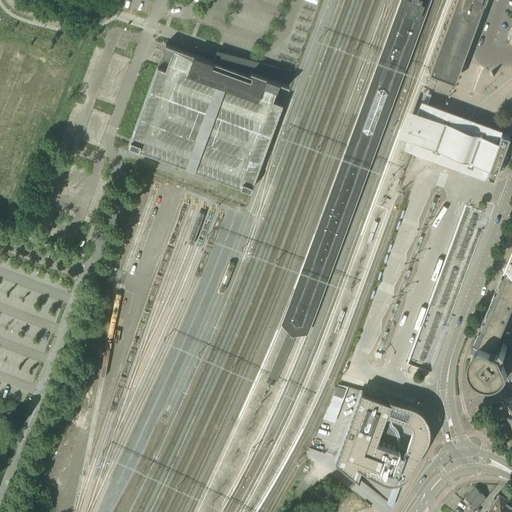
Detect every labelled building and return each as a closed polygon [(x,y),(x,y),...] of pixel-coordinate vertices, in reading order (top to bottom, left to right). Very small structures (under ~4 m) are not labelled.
[(393,57),(392,59),(393,60),(395,60),(395,58),(398,58),(399,55),(400,55),(402,49),(415,13),(418,11),(419,8),(419,5),(420,0),(410,0),(410,2),(407,3),(406,6),(407,9),(393,46),(392,51),(392,53),(391,55),(393,57)] [(483,0),(457,0),(431,72),(440,75),(443,76),(444,76),(448,74),(449,71),(458,67),(459,67),(477,19),(483,0)] [(288,87),(295,71),(216,51),(215,56),(213,61),(166,43),(166,44),(167,45),(164,54),(159,66),(157,66),(128,145),(250,190),(282,102),(273,99),(279,84),(288,87)] [(485,174),(493,177),(497,168),(503,170),(511,146),(506,144),(508,138),(511,129),(429,99),(432,93),(428,92),(424,90),(421,101),(419,106),(409,102),(399,131),(409,134),(405,143),(405,145),(485,174)] [(315,261),(318,264),(322,263),(326,253),(328,252),(354,180),(354,178),(357,169),(355,165),(350,167),(347,176),(345,177),(319,249),(319,250),(315,261)] [(511,350),(504,354),(503,351),(508,347),(503,342),(499,347),(496,346),(511,308),(511,270),(506,268),(475,339),(479,341),(477,345),(473,350),(472,355),(471,360),(472,364),(474,369),(482,376),(486,378),(491,379),(496,379),(500,377),(504,374),(506,376),(511,374),(511,375),(511,374),(511,350)] [(308,292),(304,293),(296,314),(295,313),(291,323),(294,327),(300,326),(304,317),(302,316),(310,295),(308,292)] [(346,388),(338,385),(334,394),(343,397),(346,388)] [(421,411),(410,407),(410,408),(402,405),(403,402),(361,390),(336,458),(345,461),(343,466),(342,465),(342,466),(391,506),(392,506),(357,477),(361,467),(403,482),(428,415),(421,412),(421,411)] [(473,510),(479,503),(485,496),(475,487),(465,498),(471,504),(469,506),(473,510)] [(507,511),(511,504),(511,501),(499,493),(486,511),(507,511)]
